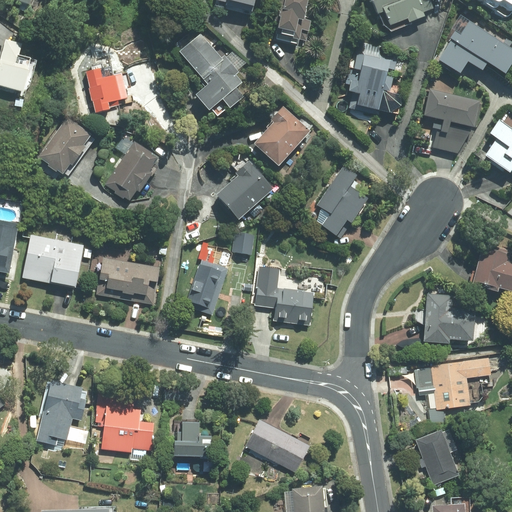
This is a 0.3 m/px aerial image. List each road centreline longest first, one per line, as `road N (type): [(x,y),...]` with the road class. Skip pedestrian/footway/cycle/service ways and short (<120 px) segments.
road 1 (residential): [(0,319),(349,392)]
road 2 (unknown): [(428,211),(188,0)]
road 3 (residential): [(441,196),(368,285),(349,392)]
road 4 (residential): [(349,392),(367,438),(376,511)]
